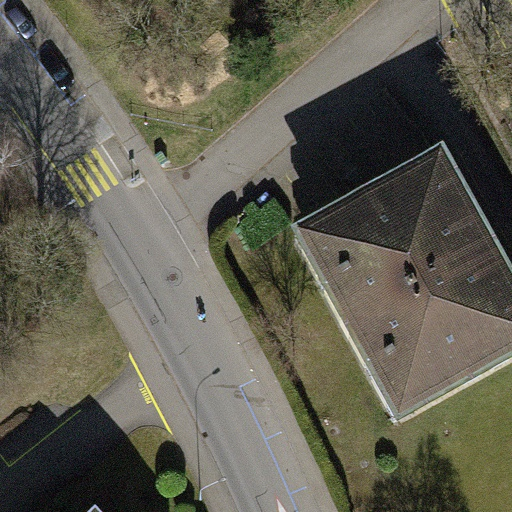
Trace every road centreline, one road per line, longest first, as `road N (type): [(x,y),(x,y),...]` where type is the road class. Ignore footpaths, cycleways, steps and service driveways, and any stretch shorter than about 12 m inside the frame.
road 1 (residential): [(409,0),(132,224)]
road 2 (residential): [(281,511),(259,451),(132,224)]
road 3 (unknown): [(184,308),(0,484)]
road 4 (residential): [(132,224),(0,32)]
